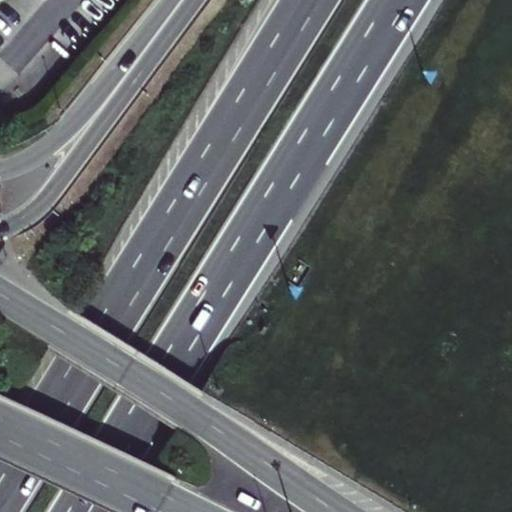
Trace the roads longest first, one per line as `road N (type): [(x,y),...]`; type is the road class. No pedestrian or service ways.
road 1 (motorway): [(79,511),(401,0)]
road 2 (motorway): [(307,0),(0,489)]
road 3 (primary): [(340,511),(0,294)]
road 4 (motorway): [(194,0),(46,201),(0,230)]
road 5 (motorway): [(173,0),(72,127),(0,172)]
road 6 (primary): [(0,427),(157,501)]
